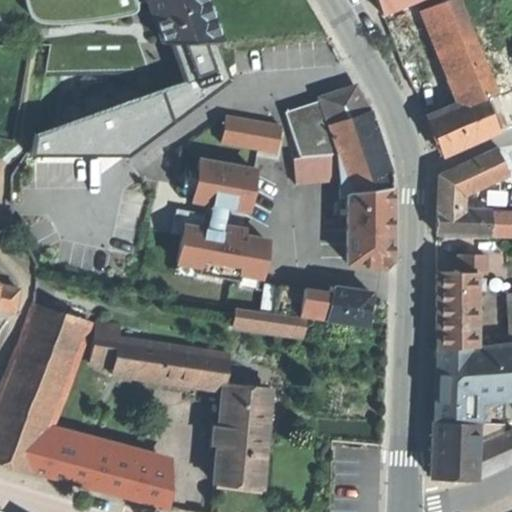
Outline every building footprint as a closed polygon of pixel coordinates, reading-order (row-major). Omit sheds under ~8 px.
[(31,0),(32,0),(34,7),(38,12),(43,15),(50,17),(113,13),(147,1),(161,43),(220,42),(205,0),(31,0)] [(376,0),(382,14),(397,9),(417,0),(376,0)] [(484,98),(494,93),(469,29),(456,0),(444,0),(430,6),(470,104),(428,121),(435,138),(442,155),(498,132),(484,98)] [(417,59),(397,9),(382,14),(403,65),(417,59)] [(496,93),(511,86),(511,50),(499,16),(470,28),(496,93)] [(300,159),(310,158),(338,155),(339,182),(340,199),(347,198),(347,209),(339,209),(339,216),(347,216),(347,263),(382,268),(390,260),(390,219),(390,187),(390,176),(369,110),(357,87),(320,99),(320,100),(285,112),(300,159)] [(281,127),(225,117),(221,143),(276,153),(281,127)] [(511,213),(492,214),(492,211),(463,211),(464,197),(508,175),(503,164),(509,162),(504,151),(497,150),(495,151),(440,176),(438,210),(436,234),(511,237),(511,213)] [(310,158),(313,183),(339,182),(338,155),(310,158)] [(310,158),(300,159),(293,159),(296,185),(313,183),(310,158)] [(192,200),(209,204),(224,206),(246,210),(253,170),(199,160),(197,170),(194,190),(192,200)] [(181,188),(194,190),(197,170),(184,168),(181,188)] [(207,215),(206,222),(221,225),(224,206),(209,204),(207,215)] [(240,274),(260,278),(266,241),(245,237),(204,229),(206,222),(207,215),(176,209),(171,233),(182,235),(177,263),(197,266),(195,274),(239,282),(240,274)] [(246,230),(221,225),(206,222),(204,229),(245,237),(246,230)] [(476,347),(479,276),(487,276),(488,258),(461,257),(460,275),(438,274),(438,308),(437,349),(476,347)] [(197,266),(177,263),(175,276),(195,274),(197,266)] [(240,274),(239,282),(256,291),(260,278),(240,274)] [(0,309),(13,311),(17,289),(0,284),(0,309)] [(299,317),(303,289),(264,284),(259,311),(299,317)] [(303,289),(299,317),(366,327),(368,308),(370,293),(330,287),(329,294),(303,289)] [(88,320),(33,301),(0,386),(0,463),(31,474),(31,471),(47,475),(167,505),(169,477),(161,466),(44,434),(88,320)] [(222,389),(223,383),(227,355),(134,341),(136,329),(97,321),(90,361),(112,373),(222,389)] [(476,347),(437,349),(434,409),(431,477),(474,478),(511,460),(511,433),(500,439),(504,407),(483,405),(478,394),(486,394),(511,392),(511,345),(477,349),(476,347)] [(223,383),(222,389),(213,482),(236,485),(259,487),(265,433),(260,433),(264,388),(223,383)]
